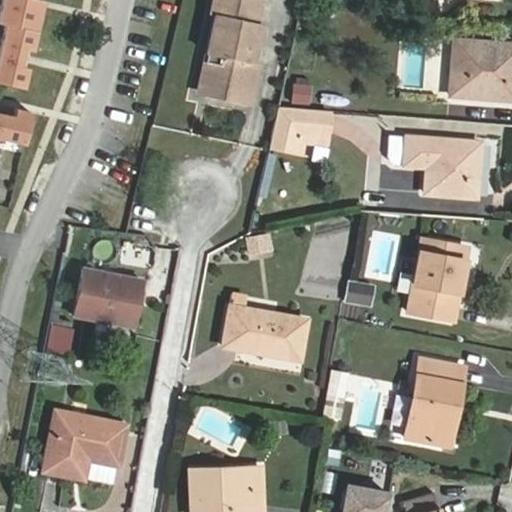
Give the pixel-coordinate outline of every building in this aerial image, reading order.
[(0,23),(5,25),(0,46),(0,82),(23,88),(28,68),(20,66),(24,49),(32,50),(41,14),(33,12),(35,0),(1,0),(0,7),(0,23)] [(217,55),(207,95),(248,105),(257,64),(253,63),(260,22),(256,22),(260,0),(213,0),(211,12),(216,13),(207,53),(217,55)] [(511,99),(511,45),(455,41),(451,95),(511,99)] [(292,98),(308,98),(309,79),(293,79),(292,98)] [(298,134),(330,136),(332,111),(278,107),(269,147),(295,152),(298,134)] [(0,137),(25,144),(32,112),(15,109),(13,117),(0,113),(0,137)] [(395,164),(427,167),(426,192),(475,195),(479,143),(390,137),(389,157),(390,163),(395,164)] [(266,235),(243,238),(245,255),(268,253),(266,235)] [(421,240),(408,311),(453,320),(467,248),(421,240)] [(143,280),(83,269),(74,316),(134,327),(143,280)] [(370,304),(373,286),(349,282),(346,300),(370,304)] [(230,307),(223,346),(299,360),(306,320),(230,307)] [(29,308),(27,338),(42,339),(44,309),(29,308)] [(67,355),(72,329),(51,326),(46,351),(67,355)] [(420,358),(404,437),(450,446),(465,367),(420,358)] [(332,371),(327,396),(343,399),(348,374),(332,371)] [(327,396),(324,415),(340,417),(343,399),(327,396)] [(0,462),(16,466),(29,406),(0,399),(0,462)] [(54,411),(43,470),(71,476),(76,456),(117,465),(125,425),(54,411)] [(287,432),(285,419),(268,421),(270,434),(287,432)] [(341,452),(329,450),(326,465),(338,467),(341,452)] [(263,511),(261,467),(189,470),(191,511),(263,511)] [(348,486),(343,511),(386,511),(390,494),(348,486)] [(406,511),(439,511),(434,494),(404,502),(406,511)]
